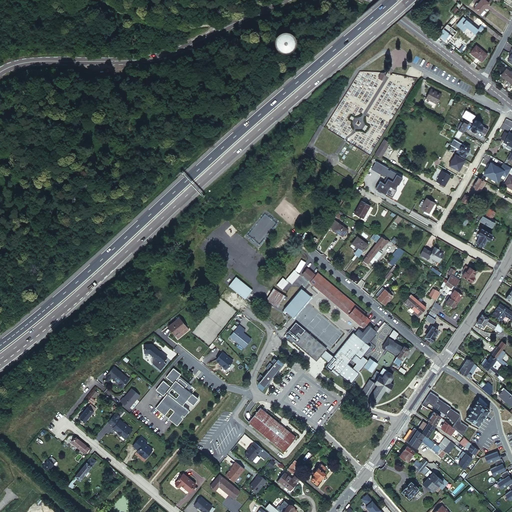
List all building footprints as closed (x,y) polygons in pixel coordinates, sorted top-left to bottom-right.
[(485,0),(481,0),(475,9),(481,14),(490,3),(485,0)] [(462,19),(457,26),(464,31),(467,28),(476,34),(479,30),(467,20),(464,17),(462,19)] [(502,37),(487,25),(485,28),(501,40),(502,37)] [(444,29),(439,35),(444,38),(446,40),(450,34),(444,29)] [(285,51),(293,51),(298,45),(298,37),(292,32),(284,32),(279,38),(279,46),(285,51)] [(477,46),(471,53),(482,61),(488,54),(477,46)] [(511,72),(507,69),(502,75),(511,83),(511,72)] [(380,71),(377,77),(382,80),(385,74),(380,71)] [(444,95),(433,89),(428,100),(439,105),(444,95)] [(413,106),(409,113),(416,117),(421,110),(413,106)] [(463,116),(474,122),(475,123),(477,120),(474,118),(476,114),(467,108),(463,116)] [(481,122),(477,120),(475,123),(474,122),(473,124),(474,125),(472,128),(477,131),(478,129),(486,134),(489,129),(480,124),(481,122)] [(468,125),(464,122),(463,124),(461,123),(459,126),(461,127),(460,130),(464,132),(468,125)] [(511,133),(509,132),(508,133),(504,141),(503,143),(511,147),(511,133)] [(384,139),(374,154),(381,158),(391,143),(384,139)] [(460,147),(457,152),(465,156),(470,149),(465,146),(464,148),(462,147),(461,148),(460,147)] [(450,164),(443,160),(440,165),(447,169),(450,164)] [(391,171),(389,169),(389,168),(378,161),(373,170),(384,176),(385,175),(390,178),(386,184),(381,182),(377,189),(387,195),(387,194),(394,198),(398,190),(396,189),(398,184),(400,185),(404,178),(398,175),(399,174),(392,170),(391,171)] [(443,171),(437,181),(445,186),(451,176),(443,171)] [(511,178),(508,176),(503,185),(511,190),(511,178)] [(486,182),(479,178),(475,185),(482,189),(486,182)] [(427,198),(421,209),(429,213),(435,203),(427,198)] [(363,201),(355,213),(364,219),(372,207),(363,201)] [(488,209),(485,214),(492,218),(493,219),(496,213),(488,209)] [(485,214),(484,214),(481,220),(493,227),(495,223),(491,220),(492,218),(485,214)] [(339,223),(334,219),(330,226),(334,230),(339,223)] [(339,223),(334,230),(343,236),(348,230),(339,223)] [(485,230),(480,237),(482,238),(478,244),(485,247),(488,241),(491,242),(494,236),(485,230)] [(376,236),(373,233),(370,239),(377,244),(381,239),(376,236)] [(358,236),(353,244),(351,247),(357,251),(359,248),(364,251),(369,244),(358,236)] [(386,242),(381,239),(377,244),(373,249),(378,253),(380,251),(383,246),(385,243),(386,242)] [(393,255),(399,259),(404,251),(398,247),(393,255)] [(439,251),(440,249),(435,247),(432,252),(425,248),(421,255),(429,259),(430,257),(440,262),(444,254),(439,251)] [(364,261),(368,264),(369,265),(371,262),(374,257),(378,253),(373,249),(364,261)] [(383,254),(380,251),(378,253),(374,257),(376,258),(377,260),(376,260),(378,261),(383,254)] [(303,267),(307,261),(296,255),(291,264),(301,270),(303,267)] [(468,261),(463,269),(466,271),(463,276),(471,281),(474,276),(473,275),(476,270),(470,267),(472,263),(468,261)] [(308,268),(303,274),(311,281),(317,275),(308,268)] [(451,268),(445,279),(447,281),(451,275),(453,276),(455,271),(454,270),(451,268)] [(299,274),(295,270),(287,280),(293,284),(293,285),(300,275),(299,274)] [(391,272),(386,278),(389,280),(394,274),(391,272)] [(317,275),(311,281),(318,288),(331,299),(356,320),(362,325),(368,318),(365,315),(366,313),(359,307),(345,296),(333,285),(318,273),(317,275)] [(459,280),(453,276),(451,275),(447,281),(455,286),(459,280)] [(236,277),(229,286),(245,300),(248,296),(246,295),(249,293),(250,294),(253,291),(236,277)] [(283,278),(277,285),(283,289),(288,282),(283,278)] [(377,296),(379,297),(386,289),(384,287),(377,296)] [(281,303),(286,295),(274,288),(266,300),(278,308),(278,307),(281,303)] [(428,296),(436,300),(440,292),(432,288),(428,296)] [(302,289),(285,309),(294,317),(312,297),(302,289)] [(379,297),(378,298),(386,305),(393,295),(389,292),(386,289),(379,297)] [(456,289),(450,297),(458,302),(463,293),(456,289)] [(411,294),(404,302),(415,311),(422,303),(411,294)] [(449,297),(447,300),(456,305),(458,302),(450,297),(449,297)] [(500,303),(493,313),(502,320),(506,315),(511,320),(511,312),(511,311),(500,303)] [(426,304),(421,315),(426,317),(431,307),(426,304)] [(431,311),(437,315),(440,311),(433,306),(431,311)] [(483,314),(477,323),(484,327),(486,323),(490,318),(483,314)] [(435,319),(429,315),(426,319),(433,324),(436,320),(435,319)] [(180,318),(169,327),(176,336),(187,327),(180,318)] [(371,321),(368,318),(362,325),(365,328),(371,321)] [(490,318),(486,323),(495,328),(497,325),(498,326),(500,324),(497,322),(497,323),(490,318)] [(296,322),(288,332),(290,333),(288,334),(291,336),(288,339),(293,343),(294,342),(317,361),(322,356),(327,350),(328,348),(296,322)] [(246,331),(240,326),(231,337),(245,349),(252,341),(244,334),(246,331)] [(433,326),(426,337),(433,342),(433,341),(434,341),(436,338),(435,337),(436,336),(435,335),(439,330),(433,326)] [(359,330),(355,335),(365,343),(367,344),(377,332),(376,332),(373,330),(370,327),(364,334),(359,330)] [(383,329),(379,336),(385,340),(389,333),(383,329)] [(336,358),(330,365),(346,379),(351,383),(359,374),(358,373),(355,370),(347,364),(354,356),(365,343),(355,335),(336,358)] [(399,356),(403,359),(404,358),(405,357),(410,349),(405,345),(404,347),(401,345),(390,338),(383,347),(387,350),(388,348),(399,355),(399,356)] [(503,341),(499,346),(503,349),(507,344),(503,341)] [(355,370),(358,373),(368,361),(363,357),(371,347),(367,344),(365,343),(354,356),(347,364),(355,370)] [(167,357),(152,344),(144,345),(145,353),(149,353),(155,358),(156,357),(163,363),(167,357)] [(499,346),(492,355),(496,358),(503,349),(499,346)] [(505,351),(503,349),(496,358),(501,363),(502,361),(503,360),(500,357),(505,351)] [(338,376),(340,374),(330,365),(336,358),(327,350),(322,356),(329,362),(326,366),(338,376)] [(233,361),(223,353),(217,361),(220,363),(222,365),(222,366),(227,369),(233,361)] [(492,355),(487,362),(491,365),(496,358),(492,355)] [(258,384),(263,389),(266,386),(267,386),(267,387),(267,386),(267,387),(268,387),(268,386),(269,386),(269,385),(270,384),(269,384),(269,383),(269,382),(283,365),(278,362),(278,363),(277,361),(274,359),(271,363),(274,365),(273,366),(270,364),(265,369),(268,371),(263,378),(260,375),(257,380),(259,382),(258,384)] [(467,359),(459,371),(467,376),(469,377),(472,374),(470,373),(468,372),(469,370),(474,363),(473,362),(472,361),(467,359)] [(367,365),(364,368),(372,374),(378,365),(370,360),(367,365)] [(492,365),(491,365),(488,370),(487,370),(493,375),(494,374),(495,372),(497,369),(492,365)] [(182,372),(175,366),(167,375),(175,381),(172,385),(164,379),(157,388),(164,394),(167,391),(168,392),(156,406),(166,413),(171,406),(175,409),(169,416),(178,424),(184,416),(182,414),(183,413),(185,415),(190,409),(183,403),(188,398),(194,404),(200,397),(192,391),(188,388),(190,385),(189,384),(188,383),(180,375),(182,372)] [(114,367),(106,377),(110,380),(111,378),(117,382),(118,382),(119,383),(119,384),(118,384),(119,386),(121,388),(122,388),(129,379),(114,367)] [(376,382),(373,381),(374,380),(375,380),(376,379),(375,378),(376,377),(378,375),(377,375),(378,374),(378,375),(378,374),(379,374),(379,375),(382,376),(383,374),(383,373),(384,372),(384,373),(385,372),(386,371),(387,371),(388,370),(387,370),(387,369),(386,369),(385,368),(384,367),(384,368),(383,367),(382,367),(380,369),(382,370),(380,372),(377,371),(369,377),(368,378),(360,390),(367,395),(368,394),(369,394),(370,391),(369,391),(370,390),(371,390),(372,388),(371,388),(372,387),(373,387),(374,385),(374,384),(375,384),(376,382)] [(389,372),(388,370),(387,371),(386,371),(385,372),(384,373),(384,372),(383,373),(383,374),(382,376),(379,375),(379,374),(378,374),(378,375),(378,374),(377,375),(378,375),(376,377),(375,378),(376,379),(375,380),(374,380),(373,381),(376,382),(375,384),(374,384),(374,385),(373,387),(372,387),(371,388),(372,388),(371,390),(370,390),(369,391),(370,391),(369,394),(368,394),(367,395),(370,398),(370,399),(370,400),(371,400),(370,401),(369,402),(370,402),(369,403),(370,403),(369,403),(370,404),(371,403),(373,405),(374,405),(375,405),(374,404),(376,401),(377,402),(377,403),(378,402),(379,403),(380,402),(379,401),(381,399),(382,398),(381,398),(383,395),(384,394),(383,394),(385,392),(386,391),(385,391),(386,390),(388,391),(389,392),(389,391),(390,392),(390,391),(390,390),(391,388),(392,389),(392,388),(392,387),(393,386),(394,386),(394,385),(393,385),(394,385),(393,384),(394,384),(393,383),(392,384),(391,382),(392,379),(393,379),(393,378),(393,377),(393,376),(393,375),(393,374),(392,374),(391,373),(390,373),(390,372),(389,372)] [(511,403),(511,394),(503,386),(501,389),(501,390),(499,392),(500,393),(499,394),(511,404),(511,403)] [(485,387),(483,389),(490,395),(492,392),(486,387),(485,387)] [(123,397),(120,401),(129,408),(140,396),(132,389),(124,398),(123,397)] [(446,415),(446,416),(455,423),(460,416),(460,414),(451,408),(451,406),(439,398),(439,396),(431,391),(425,400),(429,403),(446,415)] [(477,401),(467,418),(479,426),(490,408),(477,401)] [(97,408),(91,404),(79,418),(85,423),(97,408)] [(259,406),(248,420),(261,431),(283,449),(295,436),(288,429),(276,420),(259,406)] [(429,421),(436,425),(442,417),(435,412),(428,420),(429,421)] [(116,414),(109,422),(114,427),(115,426),(117,427),(115,430),(119,433),(119,434),(120,436),(121,435),(122,436),(122,435),(126,438),(132,432),(130,430),(130,429),(125,425),(119,420),(121,418),(116,414)] [(455,423),(452,426),(456,429),(461,434),(462,435),(469,426),(461,421),(460,416),(455,423)] [(417,429),(421,432),(427,424),(423,421),(417,429)] [(427,424),(421,432),(426,436),(428,437),(434,428),(427,424)] [(444,430),(448,433),(452,426),(449,424),(444,430)] [(452,426),(448,433),(450,435),(452,435),(456,429),(452,426)] [(438,431),(434,428),(428,437),(432,440),(438,431)] [(421,432),(417,429),(410,439),(413,441),(411,444),(417,448),(423,441),(426,436),(421,432)] [(432,440),(428,437),(426,436),(423,441),(436,452),(440,447),(438,445),(432,440)] [(146,442),(141,437),(133,447),(138,451),(137,453),(145,459),(153,451),(149,447),(148,447),(144,444),(146,442)] [(451,441),(445,437),(438,445),(440,447),(441,448),(444,450),(448,445),(451,441)] [(464,437),(460,442),(463,445),(466,447),(469,442),(468,441),(467,440),(464,437)] [(77,438),(73,443),(86,454),(90,449),(77,438)] [(470,442),(466,447),(475,454),(475,453),(476,454),(480,449),(472,444),(470,442)] [(245,457),(252,462),(262,449),(255,443),(252,446),(251,446),(249,449),(249,450),(247,452),(245,455),(245,457)] [(453,449),(448,445),(444,450),(447,453),(448,454),(453,449)] [(399,456),(407,461),(415,451),(407,446),(405,446),(404,448),(405,449),(399,456)] [(444,450),(441,448),(436,453),(441,457),(443,456),(444,456),(447,453),(444,450)] [(499,454),(497,451),(485,456),(488,462),(500,457),(499,454)] [(472,458),(466,453),(458,463),(464,469),(468,464),(472,458)] [(426,460),(424,458),(417,465),(415,468),(418,470),(426,460)] [(48,460),(43,467),(48,471),(54,465),(48,460)] [(296,460),(288,470),(289,471),(293,474),(296,471),(294,469),(299,463),(296,460)] [(429,463),(426,460),(418,470),(420,472),(426,466),(429,463)] [(245,470),(236,462),(233,466),(234,466),(226,476),(234,482),(245,470)] [(92,467),(86,463),(74,477),(77,479),(80,481),(92,467)] [(497,466),(490,469),(493,475),(505,469),(504,467),(502,463),(497,466)] [(315,471),(313,473),(315,475),(312,480),(317,484),(318,483),(319,483),(321,480),(321,479),(323,477),(324,477),(326,475),(325,473),(323,472),(326,468),(322,464),(316,472),(315,471)] [(420,472),(425,476),(428,478),(435,484),(438,487),(442,482),(441,481),(430,470),(426,466),(420,472)] [(297,477),(295,475),(292,479),(285,472),(278,481),(290,490),(300,479),(297,477)] [(183,474),(176,484),(180,488),(182,486),(190,492),(196,484),(183,474)] [(220,475),(211,487),(216,491),(219,486),(222,489),(233,498),(239,492),(237,490),(232,485),(220,475)] [(267,481),(259,475),(254,482),(255,482),(253,484),(252,484),(250,486),(250,488),(256,493),(258,493),(265,484),(267,481)] [(511,479),(511,478),(509,475),(504,478),(498,482),(501,488),(511,480),(511,479)] [(77,479),(74,477),(67,486),(71,490),(74,486),(72,484),(77,479)] [(435,484),(428,478),(423,484),(432,493),(435,490),(432,488),(435,484)] [(443,479),(441,481),(442,482),(438,487),(440,489),(441,490),(448,483),(443,479)] [(411,480),(401,491),(409,498),(416,491),(417,493),(420,489),(419,488),(419,487),(411,480)] [(382,511),(367,495),(362,499),(368,506),(366,507),(370,511),(371,511),(372,511),(373,511),(382,511)] [(208,511),(212,507),(201,498),(194,506),(197,508),(198,507),(203,511),(208,511)] [(270,504),(266,508),(270,511),(295,511),(297,511),(285,502),(284,503),(283,502),(280,505),(276,509),(270,504)]
